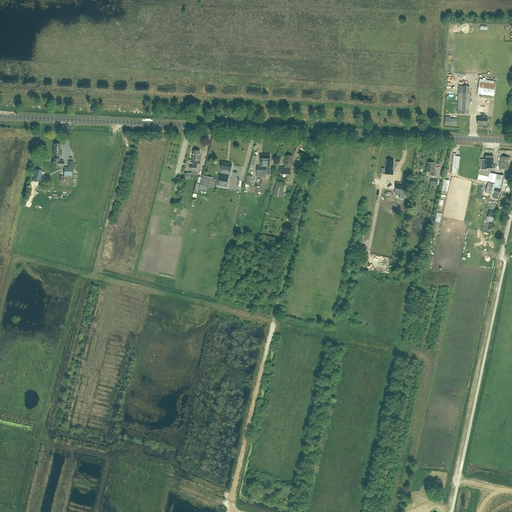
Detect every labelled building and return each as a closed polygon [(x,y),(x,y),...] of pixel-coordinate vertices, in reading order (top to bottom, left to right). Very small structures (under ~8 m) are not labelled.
[(493,96),(495,82),(479,79),(477,94),(493,96)] [(468,115),(469,87),(458,87),(457,114),(468,115)] [(477,117),(477,125),(487,126),(487,118),(486,118),(486,113),(479,113),(479,117),(477,117)] [(445,117),(445,126),(454,126),(455,119),(449,119),(449,117),(445,117)] [(53,158),(53,159),(52,167),(59,168),(59,167),(63,167),(63,161),(59,161),(59,159),(59,156),(61,156),(61,151),(59,151),(60,144),(53,144),(53,156),(53,158)] [(199,158),(200,151),(193,151),(193,157),(192,157),(191,161),(192,161),(192,164),(200,164),(201,158),(199,158)] [(269,168),(270,163),(270,155),(261,155),(260,167),(257,167),(256,178),(266,178),(266,171),(267,171),(267,170),(266,170),(266,168),(269,168)] [(292,162),(293,156),(286,156),(286,160),(285,160),(285,165),(285,168),(280,168),(280,174),(290,175),(291,168),(290,168),(290,165),(293,166),(293,162),(292,162)] [(492,169),(492,164),(493,164),(493,156),(486,156),(485,159),(481,159),(481,171),(486,171),(486,169),(492,169)] [(509,170),(510,158),(501,157),(500,166),(500,169),(509,170)] [(393,175),(393,170),(394,167),(393,167),(394,161),(387,160),(386,164),(385,164),(385,169),(384,174),(387,175),(393,175)] [(231,172),(232,165),(222,163),(221,170),(231,172)] [(434,172),(434,164),(428,163),(427,167),(426,167),(426,172),(432,173),(431,176),(435,176),(435,172),(434,172)] [(64,168),(64,176),(71,176),(72,168),(64,168)] [(39,183),(42,171),(35,169),(32,181),(39,183)] [(495,187),(497,178),(497,175),(489,173),(485,191),(492,192),(492,189),(493,187),(495,187)] [(226,189),(229,175),(220,174),(217,187),(226,189)] [(396,183),(395,189),(406,191),(407,185),(407,183),(409,175),(403,174),(401,184),(396,183)] [(212,178),(202,175),(198,190),(206,192),(208,187),(210,188),(212,178)] [(244,190),(249,191),(253,176),(248,175),(244,190)] [(285,184),(276,182),(273,196),(282,198),(285,184)]
